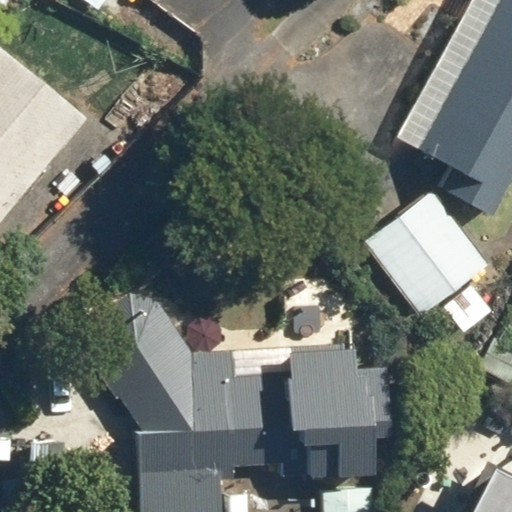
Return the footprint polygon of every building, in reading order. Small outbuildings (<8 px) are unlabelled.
[(511,0),(467,0),(398,131),(453,160),(441,184),(493,212),(511,175),(511,0)] [(0,213),(85,108),(0,40),(0,213)] [(432,187),(366,237),(422,311),(488,261),(432,187)] [(130,289),(88,320),(79,337),(116,392),(122,389),(142,428),(134,428),(141,511),(165,511),(221,511),(222,475),(232,475),(232,461),(278,459),(279,471),(375,466),(374,431),(391,431),(387,363),(355,365),(354,341),(194,349),(148,291),(130,289)] [(511,383),(511,340),(484,326),(466,360),(511,383)] [(511,511),(511,467),(493,458),(464,511),(511,511)] [(384,511),(385,484),(319,482),(317,511),(384,511)]
